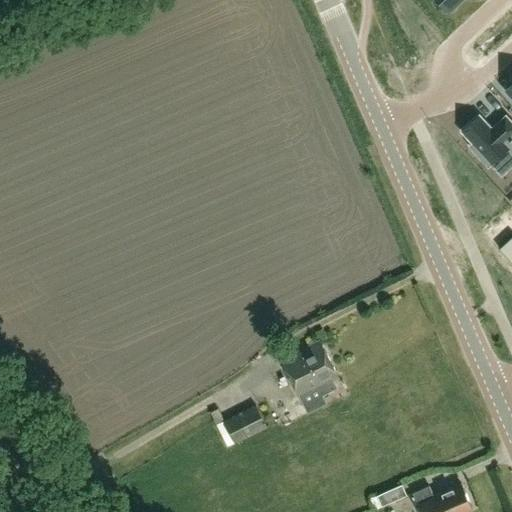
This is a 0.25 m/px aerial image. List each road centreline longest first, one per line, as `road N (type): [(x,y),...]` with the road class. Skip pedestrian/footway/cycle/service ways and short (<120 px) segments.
road 1 (unclassified): [(493,387),(380,126)]
road 2 (unclassified): [(380,126),(326,0)]
road 3 (residential): [(502,0),(455,45),(445,99)]
